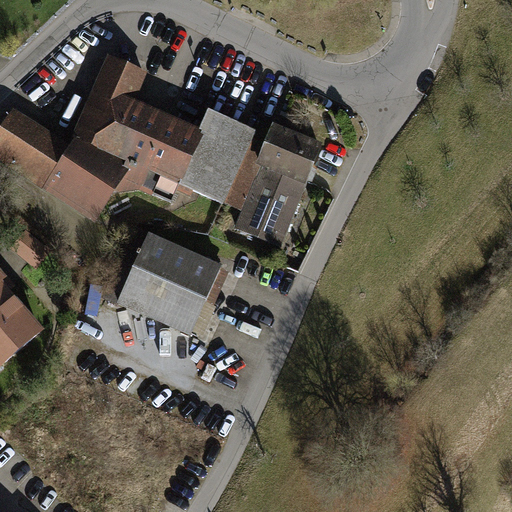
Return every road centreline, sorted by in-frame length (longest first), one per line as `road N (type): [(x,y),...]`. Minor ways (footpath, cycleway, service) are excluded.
road 1 (track): [(202,511),(385,125),(394,75)]
road 2 (residential): [(433,0),(404,67),(358,83),(322,75),(163,0)]
road 3 (residential): [(109,0),(88,9),(0,87)]
